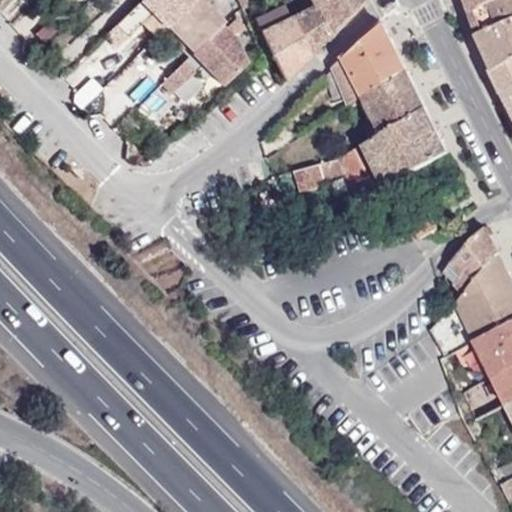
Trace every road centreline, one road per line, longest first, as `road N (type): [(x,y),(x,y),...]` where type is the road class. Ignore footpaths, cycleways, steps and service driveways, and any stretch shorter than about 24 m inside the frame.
road 1 (residential): [(508,174),(394,302),(349,325),(297,330),(152,197)]
road 2 (motorway): [(280,511),(0,224)]
road 3 (residential): [(152,197),(224,158),(381,0)]
road 4 (motorway): [(0,295),(214,511)]
road 5 (residential): [(152,197),(0,57)]
road 6 (primary): [(420,0),(508,174)]
road 7 (unclassified): [(0,427),(59,456),(130,511)]
